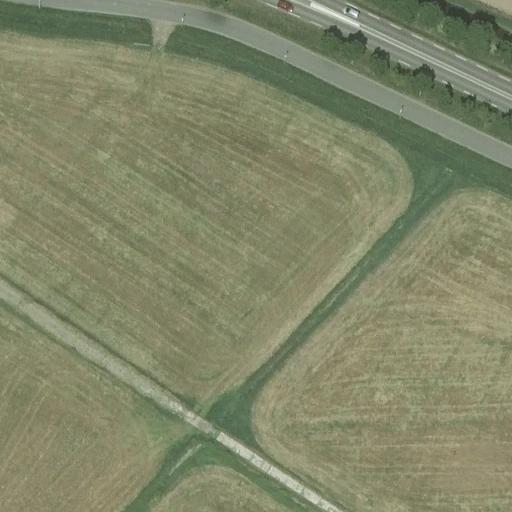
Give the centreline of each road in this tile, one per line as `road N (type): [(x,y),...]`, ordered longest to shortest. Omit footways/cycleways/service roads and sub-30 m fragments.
road 1 (unclassified): [(511,159),(224,26),(49,0)]
road 2 (primary): [(511,98),(363,28)]
